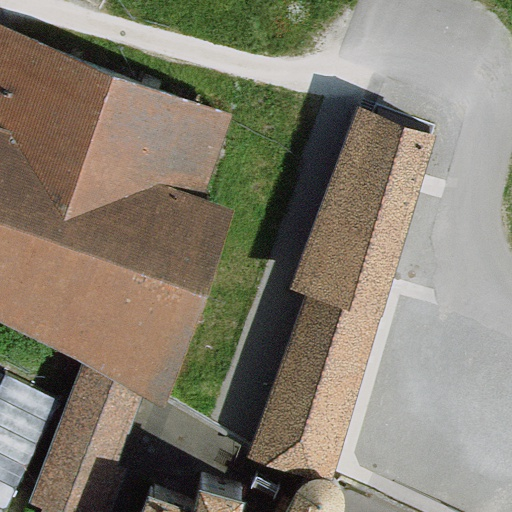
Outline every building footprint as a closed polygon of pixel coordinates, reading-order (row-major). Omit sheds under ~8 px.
[(226,104),(0,14),(0,310),(91,355),(145,382),(156,394),(179,316),(191,271),(224,194),(198,183),(226,104)] [(412,183),(331,158),(319,187),(286,273),(302,279),(377,300),(412,183)] [(271,368),(241,444),(258,447),(257,452),(320,471),(332,473),(381,301),(377,300),(302,279),(271,368)] [(241,444),(271,368),(179,316),(156,394),(241,444)] [(91,355),(38,492),(89,511),(94,511),(145,382),(91,355)] [(306,477),(300,490),(302,503),(310,511),(333,511),(340,505),(344,493),(339,480),(332,473),(320,471),(306,477)] [(310,511),(302,503),(300,490),(288,511),(238,511),(245,484),(204,472),(197,499),(155,483),(142,511),(310,511)]
